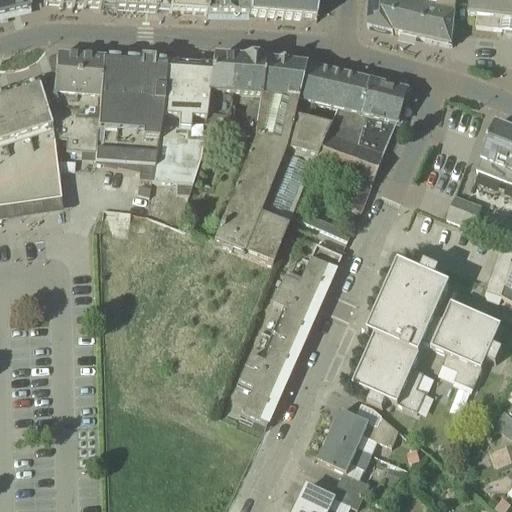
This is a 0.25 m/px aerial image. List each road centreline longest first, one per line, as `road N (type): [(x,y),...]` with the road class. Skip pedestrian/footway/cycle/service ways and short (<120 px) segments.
road 1 (residential): [(245,511),(444,80)]
road 2 (residential): [(344,50),(42,33),(0,48)]
road 3 (residential): [(69,511),(56,285),(0,289)]
